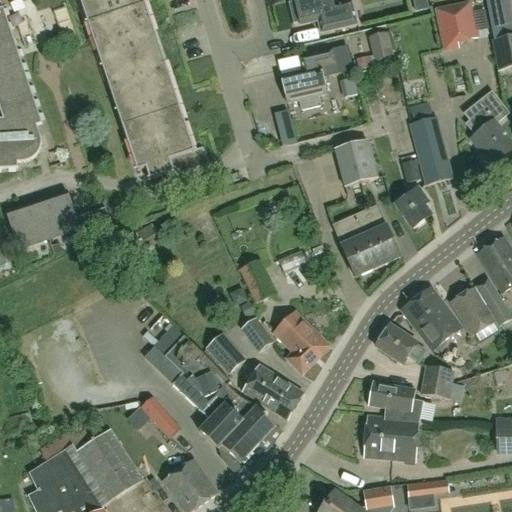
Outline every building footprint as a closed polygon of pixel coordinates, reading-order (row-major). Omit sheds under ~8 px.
[(0,0),(0,170),(17,169),(17,164),(26,163),(34,158),(39,151),(42,143),(40,134),(36,126),(41,125),(18,56),(2,9),(0,10),(0,0),(78,0),(137,174),(146,171),(150,182),(166,177),(167,182),(209,168),(203,151),(195,154),(144,1),(143,0),(0,0)] [(335,17),(330,0),(296,0),(292,1),(292,3),(286,4),(291,25),(297,24),(298,26),(317,22),(320,35),(328,34),(357,27),(353,13),(335,17)] [(412,0),(416,14),(429,11),(426,0),(412,0)] [(438,10),(446,45),(447,52),(455,51),(454,43),(478,38),(470,3),(438,10)] [(385,35),(368,39),(374,63),(391,59),(385,35)] [(498,74),(511,70),(511,37),(491,42),(498,74)] [(325,96),(319,70),(351,62),(348,48),(296,60),(299,74),(280,78),(286,106),(299,102),(302,112),(320,107),(318,98),(325,96)] [(416,49),(403,52),(410,92),(423,89),(416,49)] [(511,152),(511,145),(497,126),(510,115),(492,93),(464,115),(470,123),(466,126),(475,137),(470,141),(482,156),(477,160),(486,172),(494,166),(495,166),(511,152)] [(409,127),(425,186),(451,179),(436,121),(409,127)] [(344,189),(377,180),(366,143),(334,152),(344,189)] [(406,185),(421,181),(416,162),(401,166),(406,185)] [(412,231),(430,218),(423,209),(428,206),(417,191),(394,207),(412,231)] [(75,220),(66,194),(36,204),(48,242),(79,232),(82,243),(113,233),(105,210),(75,220)] [(48,242),(36,204),(6,214),(18,252),(48,242)] [(376,209),(354,218),(377,270),(400,260),(394,247),(395,243),(393,238),(390,237),(385,227),(384,228),(376,209)] [(377,270),(354,218),(332,228),(341,248),(340,249),(354,280),(377,270)] [(161,243),(152,226),(112,248),(121,264),(161,243)] [(504,295),(511,289),(511,254),(503,240),(479,255),(504,295)] [(275,257),(267,261),(278,283),(286,278),(275,257)] [(307,257),(284,258),(285,274),(308,272),(307,257)] [(259,263),(239,273),(254,307),(274,297),(259,263)] [(462,330),(457,324),(432,289),(401,313),(431,354),(462,330)] [(474,290),(450,305),(471,339),(495,325),(474,290)] [(511,322),(502,308),(492,292),(482,298),(501,328),(511,322)] [(301,377),(328,350),(294,315),(273,336),(291,355),(285,361),(301,377)] [(256,320),(250,324),(241,331),(259,355),(274,343),(256,320)] [(153,348),(154,349),(144,360),(209,422),(199,434),(218,452),(221,449),(239,466),(274,428),(255,410),(238,398),(226,388),(229,385),(201,354),(170,325),(165,331),(167,334),(153,348)] [(418,364),(425,353),(416,347),(417,345),(389,327),(376,348),(403,367),(409,358),(418,364)] [(223,336),(217,341),(206,351),(229,377),(247,361),(223,336)] [(286,422),(303,395),(259,367),(242,395),(286,422)] [(424,381),(452,387),(454,375),(426,369),(424,381)] [(452,387),(424,381),(421,397),(449,403),(452,387)] [(391,412),(390,420),(410,422),(419,423),(423,403),(414,402),(416,392),(372,384),(367,407),(391,412)] [(169,441),(181,431),(153,399),(141,410),(169,441)] [(419,423),(410,422),(390,420),(366,418),(363,459),(415,464),(419,423)] [(511,419),(496,420),(497,458),(511,457),(511,419)] [(103,511),(102,509),(143,484),(110,433),(103,438),(83,449),(81,444),(46,464),(72,511),(103,511)] [(182,511),(194,511),(202,507),(218,496),(194,461),(178,472),(162,483),(182,511)] [(72,511),(46,464),(29,475),(37,492),(28,498),(35,511),(72,511)] [(391,511),(393,510),(390,490),(364,495),(367,510),(359,511),(334,494),(321,511),(391,511)] [(14,511),(13,499),(0,501),(0,511),(14,511)] [(287,511),(277,500),(262,511),(287,511)]
